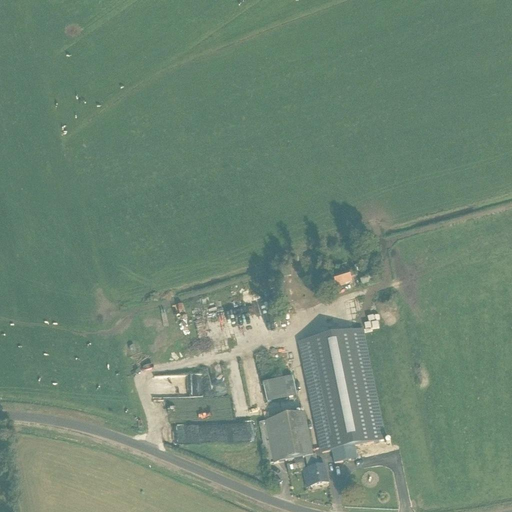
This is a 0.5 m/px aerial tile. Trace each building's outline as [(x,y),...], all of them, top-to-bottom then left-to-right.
[(362,268),(364,275),(370,273),(373,283),(379,281),(375,269),(372,261),(366,263),(367,267),(362,268)] [(350,278),(356,276),(355,271),(333,278),(336,288),(352,283),(350,278)] [(370,273),(364,275),(359,277),(362,287),(373,283),(370,273)] [(300,341),(300,344),(323,454),(332,452),(335,465),(357,460),(354,448),(386,441),(363,329),(300,341)] [(182,375),(183,396),(197,395),(196,383),(189,384),(188,375),(182,375)] [(267,405),(297,398),(293,378),(263,384),(267,405)] [(274,465),(303,459),(305,458),(308,470),(307,470),(311,488),(328,485),(325,467),(318,468),(316,456),(313,456),(305,415),(265,423),(274,465)] [(274,465),(265,423),(259,424),(265,450),(268,466),(274,465)] [(225,440),(224,445),(225,450),(227,454),(231,458),(235,460),(240,460),(245,460),(249,458),(252,454),(255,450),(255,445),(255,440),(252,436),(249,432),(245,430),(240,429),(235,430),(231,432),(227,436),(225,440)] [(372,448),(358,450),(358,457),(373,455),(372,448)] [(371,503),(378,498),(374,493),(367,498),(371,503)]
